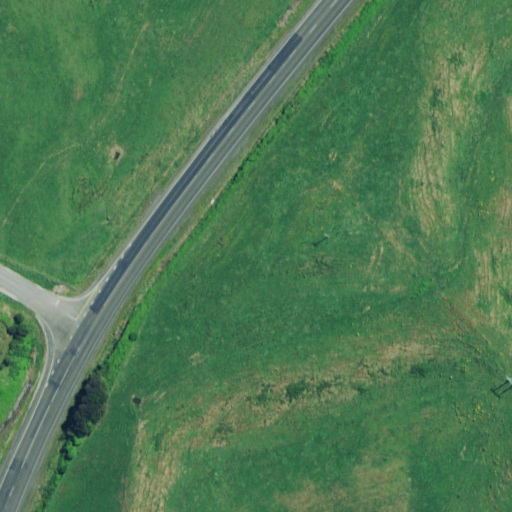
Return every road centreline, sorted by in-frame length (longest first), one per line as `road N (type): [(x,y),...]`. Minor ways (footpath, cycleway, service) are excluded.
road 1 (trunk): [(341,0),(89,330)]
road 2 (trunk): [(89,330),(14,511)]
